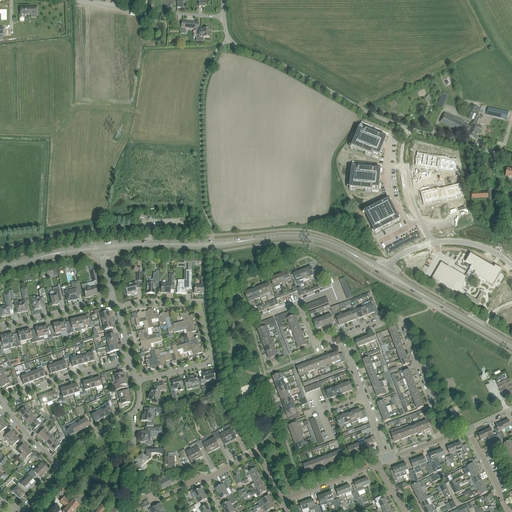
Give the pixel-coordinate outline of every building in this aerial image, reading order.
[(37,15),(37,6),(30,6),(30,7),(20,7),(20,15),(37,15)] [(203,30),(199,30),(199,37),(197,37),(197,41),(203,41),(203,37),(209,37),(209,29),(203,29),(203,30)] [(437,106),(443,109),(447,97),(442,95),(437,106)] [(471,105),(466,117),(472,119),(474,120),(476,115),(476,114),(479,108),(471,105)] [(488,108),(487,115),(504,119),(506,112),(488,108)] [(445,113),(440,123),(464,134),(467,125),(464,123),(465,121),(445,113)] [(467,125),(464,134),(467,135),(467,136),(476,139),(477,136),(478,134),(479,135),(480,130),(481,128),(476,125),(480,116),(476,115),(474,120),(471,127),(467,125)] [(360,127),(351,147),(379,158),(387,138),(379,135),(381,130),(362,122),(360,127)] [(353,161),(350,188),(379,191),(382,170),(373,169),(374,163),(353,161)] [(450,161),(449,170),(454,171),(454,168),(457,169),(456,163),(455,163),(455,161),(450,161)] [(471,193),(472,199),(488,198),(488,200),(492,199),(492,188),(488,189),(488,192),(471,193)] [(389,199),(364,211),(374,232),(400,220),(389,199)] [(410,236),(393,245),(394,247),(411,238),(410,236)] [(416,237),(390,250),(391,252),(417,239),(416,237)] [(392,245),(385,249),(387,254),(389,253),(388,250),(393,247),(392,245)] [(441,262),(431,279),(438,283),(439,281),(460,293),(465,285),(463,284),(470,273),(486,283),(485,284),(489,286),(489,285),(493,287),(502,270),(495,266),(494,268),(471,254),(466,262),(472,266),(465,276),(441,262)] [(75,266),(64,266),(70,270),(72,269),(74,271),(75,274),(77,274),(75,266)] [(311,267),(305,269),(309,279),(312,278),(311,277),(314,275),(315,278),(319,277),(316,270),(313,271),(311,267)] [(305,269),(300,272),(303,280),(306,279),(306,280),(309,279),(305,269)] [(187,288),(187,289),(191,289),(191,270),(188,270),(186,270),(186,280),(178,280),(178,287),(177,287),(177,293),(182,293),(182,294),(186,294),(186,288),(187,288)] [(158,287),(158,271),(156,271),(156,273),(154,273),(152,279),(147,279),(147,290),(146,290),(146,293),(155,294),(155,287),(158,287)] [(288,272),(283,274),(286,284),(289,283),(288,281),(291,280),(288,272)] [(303,280),(300,272),(294,274),(298,285),(304,283),(303,280)] [(161,293),(167,293),(167,292),(170,292),(170,290),(174,290),(174,283),(174,274),(169,274),(169,283),(165,283),(161,283),(161,293)] [(283,274),(277,276),(280,284),(283,283),(284,285),(286,284),(283,274)] [(280,284),(277,276),(271,279),(274,288),(277,287),(277,285),(280,284)] [(202,293),(202,294),(203,294),(203,290),(207,290),(207,277),(201,277),(201,285),(195,285),(195,288),(194,288),(194,291),(194,293),(194,294),(199,294),(199,293),(202,293)] [(73,290),(65,292),(68,302),(73,301),(77,301),(76,300),(79,299),(78,296),(82,295),(79,281),(72,283),(73,290)] [(318,286),(313,288),(314,291),(324,287),(321,281),(317,283),(318,286)] [(134,293),(134,294),(134,293),(137,292),(136,289),(138,288),(138,283),(134,283),(124,285),(127,295),(131,294),(131,295),(131,294),(134,293)] [(97,293),(95,286),(88,287),(87,284),(81,285),(82,290),(84,290),(85,298),(91,296),(91,295),(97,293)] [(268,284),(263,286),(266,294),(269,293),(269,294),(272,293),(268,284)] [(257,288),(260,298),(261,299),(266,297),(266,294),(263,286),(257,288)] [(290,294),(298,291),(297,289),(296,286),(292,287),(294,290),(289,292),(290,294)] [(50,292),(49,293),(50,297),(52,305),(55,305),(56,305),(57,305),(58,304),(59,304),(58,302),(57,297),(61,296),(60,291),(59,287),(52,288),(53,292),(52,291),(50,292)] [(40,308),(41,308),(45,307),(44,303),(47,303),(44,288),(40,289),(39,291),(40,296),(32,298),(33,303),(32,303),(33,306),(34,306),(34,310),(39,309),(39,308),(40,308)] [(257,288),(251,290),(255,300),(260,298),(257,288)] [(255,300),(251,290),(245,293),(249,302),(255,300)] [(466,294),(464,297),(478,305),(485,294),(481,292),(477,300),(466,294)] [(4,294),(6,305),(4,306),(4,307),(0,307),(0,314),(1,317),(3,317),(6,316),(10,315),(9,309),(13,309),(9,293),(4,294)] [(270,304),(270,305),(271,307),(279,304),(277,299),(269,302),(270,304)] [(17,313),(18,313),(20,313),(20,312),(27,311),(25,301),(19,302),(18,301),(17,301),(15,301),(14,302),(17,313)] [(374,309),(376,308),(374,302),(369,304),(368,302),(364,303),(366,307),(369,315),(375,312),(374,309)] [(353,309),(354,311),(357,319),(363,317),(359,307),(357,308),(356,305),(352,306),(353,309)] [(362,306),(359,307),(363,317),(369,315),(366,307),(363,308),(362,306)] [(97,314),(99,320),(102,319),(110,317),(109,311),(108,311),(105,310),(105,308),(98,310),(99,314),(97,314)] [(148,311),(145,312),(149,329),(153,328),(151,320),(155,319),(155,320),(158,319),(156,313),(154,313),(153,311),(153,310),(152,310),(148,309),(148,311)] [(143,322),(145,329),(148,329),(149,329),(145,312),(141,313),(140,311),(137,314),(137,315),(137,317),(135,318),(137,326),(140,325),(139,323),(143,322)] [(350,311),(348,312),(351,321),(357,319),(354,311),(351,312),(350,311)] [(158,319),(160,327),(163,326),(162,324),(166,323),(169,333),(173,332),(172,328),(168,313),(164,313),(163,312),(160,314),(160,315),(160,316),(161,318),(158,319)] [(346,314),(343,316),(346,323),(351,321),(348,312),(345,313),(346,314)] [(173,324),(174,328),(194,323),(193,320),(195,319),(192,315),(190,315),(190,316),(188,316),(188,313),(179,313),(181,318),(183,318),(184,321),(173,324)] [(327,314),(325,316),(328,325),(334,323),(331,315),(328,316),(327,314)] [(346,323),(343,316),(339,317),(339,315),(336,316),(340,326),(346,323)] [(92,327),(91,323),(90,319),(88,319),(87,316),(81,318),(84,328),(87,327),(88,328),(92,327)] [(289,318),(287,319),(289,322),(287,323),(288,325),(298,322),(295,316),(291,317),(289,318)] [(323,318),(319,319),(322,327),(328,325),(325,316),(322,317),(323,318)] [(101,325),(103,325),(111,323),(111,320),(112,319),(111,318),(111,317),(110,317),(102,319),(99,320),(101,325)] [(81,318),(76,319),(79,331),(80,331),(81,330),(84,329),(84,330),(84,328),(81,318)] [(69,327),(70,332),(70,333),(73,332),(72,329),(75,328),(76,332),(79,331),(76,319),(70,320),(72,327),(69,327)] [(322,327),(319,319),(316,320),(316,319),(313,320),(316,329),(322,327)] [(70,332),(69,327),(66,328),(65,321),(59,322),(60,322),(60,323),(59,323),(61,332),(66,331),(67,332),(67,334),(70,333),(70,332)] [(54,331),(51,331),(52,336),(56,335),(55,334),(61,332),(59,323),(58,323),(57,322),(58,322),(53,324),(54,331)] [(298,322),(288,325),(288,326),(287,326),(287,329),(288,328),(289,332),(292,331),(300,327),(298,322)] [(172,328),(173,332),(173,333),(186,330),(187,333),(186,334),(187,336),(193,335),(192,332),(194,332),(196,331),(197,327),(195,327),(194,327),(194,323),(174,328),(172,328)] [(42,327),(41,327),(43,336),(47,335),(49,339),(53,338),(52,336),(51,331),(51,328),(48,328),(47,326),(47,325),(42,326),(42,327)] [(36,331),(33,332),(35,342),(44,340),(43,336),(41,327),(40,327),(40,326),(35,328),(36,331)] [(258,330),(260,336),(270,332),(267,326),(265,328),(262,329),(258,330)] [(300,327),(292,331),(293,334),(292,334),(293,337),(302,333),(300,327)] [(389,330),(391,336),(397,333),(395,327),(389,330)] [(25,331),(24,331),(26,340),(31,339),(32,343),(35,342),(33,332),(30,333),(29,330),(30,330),(30,329),(24,330),(25,331)] [(140,339),(141,342),(160,337),(159,333),(149,336),(148,332),(148,329),(145,329),(141,330),(142,333),(140,334),(139,334),(138,334),(138,338),(139,339),(140,339)] [(20,340),(17,341),(17,344),(18,346),(21,346),(21,343),(20,342),(26,340),(24,331),(23,331),(22,330),(23,330),(17,332),(18,332),(20,340)] [(260,336),(262,342),(270,339),(269,336),(271,335),(270,332),(260,336)] [(7,335),(6,335),(8,344),(14,343),(14,345),(17,344),(17,341),(16,338),(13,339),(12,334),(12,333),(6,334),(7,334),(7,335)] [(103,342),(107,341),(116,339),(114,333),(106,336),(106,337),(102,338),(103,342)] [(302,333),(293,337),(294,339),(295,339),(296,342),(304,339),(302,333)] [(391,336),(393,342),(400,339),(397,333),(391,336)] [(8,344),(6,335),(5,335),(5,334),(0,336),(0,338),(1,339),(0,339),(0,346),(1,348),(3,347),(3,350),(10,348),(8,344)] [(374,334),(368,336),(370,343),(376,340),(374,334)] [(193,335),(187,336),(187,339),(188,339),(189,343),(177,346),(179,350),(183,349),(182,349),(199,345),(198,342),(198,341),(200,340),(197,337),(196,337),(194,338),(193,335)] [(368,336),(362,339),(364,345),(370,343),(368,336)] [(151,344),(161,341),(160,337),(141,342),(141,345),(140,347),(142,350),(143,350),(144,350),(146,349),(147,352),(150,351),(154,350),(155,350),(154,347),(152,348),(151,344)] [(387,344),(386,343),(385,342),(383,343),(382,341),(387,340),(386,338),(383,339),(379,341),(381,347),(387,344)] [(262,342),(265,348),(274,344),(273,341),(272,342),(270,339),(262,342)] [(304,339),(296,342),(297,345),(296,346),(298,351),(305,349),(304,346),(307,345),(304,339)] [(364,345),(362,339),(356,341),(355,341),(358,348),(364,345)] [(393,342),(396,348),(402,345),(400,339),(393,342)] [(265,348),(267,353),(275,350),(274,347),(275,347),(274,344),(265,348)] [(166,352),(167,354),(168,361),(171,360),(171,362),(172,363),(172,364),(176,364),(177,362),(176,362),(180,361),(176,345),(172,346),(174,353),(170,354),(169,352),(166,352)] [(182,349),(183,349),(184,353),(188,352),(189,356),(190,359),(198,357),(198,354),(200,353),(201,353),(202,349),(200,348),(199,345),(182,349)] [(396,348),(398,354),(405,351),(402,345),(396,348)] [(158,349),(155,350),(154,350),(158,367),(162,366),(163,368),(166,365),(166,363),(165,361),(168,361),(167,354),(164,355),(164,356),(160,357),(158,349)] [(154,350),(150,351),(152,359),(148,360),(148,359),(145,360),(147,368),(150,367),(150,369),(155,370),(155,368),(155,367),(158,367),(154,350)] [(275,350),(267,353),(269,359),(279,356),(278,353),(276,354),(275,350)] [(398,354),(400,360),(407,358),(405,351),(398,354)] [(332,354),(335,362),(336,365),(346,361),(343,353),(339,355),(338,352),(332,354)] [(332,354),(326,357),(330,366),(332,365),(332,364),(335,362),(332,354)] [(326,357),(320,359),(323,367),(326,366),(327,367),(330,366),(326,357)] [(363,360),(365,367),(372,364),(370,360),(373,359),(372,357),(363,360)] [(407,358),(400,360),(403,366),(409,364),(409,363),(407,358)] [(320,359),(314,361),(318,371),(321,370),(324,369),(323,367),(320,359)] [(64,361),(59,363),(62,371),(67,369),(64,361)] [(314,361),(309,363),(312,371),(315,370),(315,371),(318,370),(318,371),(314,361)] [(59,363),(53,365),(56,372),(62,371),(59,363)] [(309,363),(303,365),(306,375),(309,374),(309,372),(312,371),(309,363)] [(365,367),(368,373),(374,370),(377,369),(374,363),(372,364),(365,367)] [(56,372),(53,365),(48,366),(51,374),(56,372)] [(306,375),(303,365),(297,368),(301,378),(304,377),(304,376),(306,375)] [(42,369),(37,371),(40,378),(45,376),(42,369)] [(113,370),(116,381),(125,379),(124,373),(121,373),(119,373),(118,369),(113,370)] [(368,373),(370,379),(376,376),(374,370),(368,373)] [(405,379),(412,376),(410,370),(403,373),(404,376),(401,377),(402,380),(405,379)] [(37,371),(31,373),(34,380),(40,378),(37,371)] [(202,377),(199,378),(201,383),(201,384),(212,382),(211,381),(215,380),(213,371),(207,372),(201,373),(202,377)] [(31,373),(26,375),(29,383),(34,380),(31,373)] [(273,377),(275,383),(283,380),(282,377),(283,376),(282,373),(273,377)] [(495,378),(497,382),(507,377),(506,373),(495,378)] [(29,383),(26,375),(21,377),(24,385),(29,383)] [(187,380),(184,381),(186,388),(186,390),(192,389),(199,387),(198,384),(201,383),(199,378),(196,379),(196,375),(190,377),(188,377),(188,376),(186,377),(187,380)] [(370,379),(372,385),(379,382),(376,376),(370,379)] [(405,379),(408,385),(414,382),(412,376),(405,379)] [(453,377),(445,379),(447,388),(455,386),(453,377)] [(6,379),(0,382),(0,384),(2,388),(4,387),(6,389),(12,386),(8,378),(6,379)] [(178,379),(172,381),(174,389),(177,388),(178,391),(183,390),(182,387),(183,387),(180,378),(178,379)] [(113,386),(115,391),(122,389),(121,386),(127,385),(125,379),(116,381),(117,384),(113,385),(113,386)] [(275,383),(277,389),(287,385),(286,382),(284,383),(283,380),(275,383)] [(502,394),(504,397),(505,397),(507,396),(508,395),(508,396),(511,394),(511,393),(511,385),(511,384),(511,383),(510,381),(510,380),(508,380),(507,381),(507,380),(500,383),(499,384),(498,386),(500,389),(501,389),(500,390),(502,393),(502,394)] [(347,383),(343,384),(346,392),(352,390),(349,381),(346,382),(347,383)] [(372,385),(375,391),(381,388),(384,387),(382,381),(379,382),(372,385)] [(148,399),(153,401),(153,400),(157,401),(160,392),(159,392),(160,391),(165,389),(163,382),(154,385),(152,390),(151,390),(151,391),(152,392),(151,394),(149,393),(149,395),(148,395),(148,397),(148,399)] [(337,384),(337,385),(341,395),(346,392),(343,384),(342,382),(339,383),(337,384)] [(409,388),(410,391),(417,388),(414,382),(408,385),(405,386),(407,389),(409,388)] [(77,384),(71,386),(74,394),(79,392),(77,384)] [(277,389),(279,394),(287,391),(286,388),(288,388),(287,385),(277,389)] [(335,388),(332,389),(335,397),(341,395),(337,385),(334,386),(335,388)] [(71,386),(66,388),(68,396),(74,394),(71,386)] [(68,396),(66,388),(60,390),(63,397),(68,396)] [(381,388),(375,391),(377,397),(383,395),(382,391),(381,388)] [(409,398),(412,397),(419,395),(417,388),(410,391),(407,392),(409,398)] [(119,399),(120,399),(129,397),(127,391),(122,392),(122,389),(115,391),(117,399),(119,399)] [(335,397),(332,389),(329,390),(328,389),(325,390),(322,391),(324,398),(328,396),(329,399),(335,397)] [(279,394),(282,400),(291,397),(290,394),(289,395),(287,391),(279,394)] [(55,392),(49,394),(52,401),(58,399),(55,392)] [(49,394),(44,396),(47,403),(52,401),(49,394)] [(412,397),(415,403),(421,401),(419,395),(412,397)] [(47,403),(44,396),(38,398),(41,405),(47,403)] [(129,397),(120,399),(120,402),(118,403),(119,409),(128,405),(128,404),(127,405),(127,403),(130,403),(129,397)] [(282,400),(284,406),(292,403),(291,400),(292,399),(291,397),(282,400)] [(377,403),(380,410),(386,407),(384,401),(377,403)] [(421,401),(415,403),(417,409),(424,407),(421,401)] [(110,413),(112,412),(110,407),(109,404),(108,402),(104,403),(105,405),(106,407),(101,410),(105,417),(110,414),(110,413)] [(18,413),(22,417),(28,412),(26,409),(27,408),(26,406),(28,405),(27,403),(17,407),(20,411),(18,413)] [(284,406),(286,412),(295,408),(294,406),(293,406),(292,403),(284,406)] [(308,404),(304,405),(306,409),(303,410),(304,415),(311,413),(308,404)] [(380,410),(382,416),(389,413),(386,407),(380,410)] [(296,411),(295,408),(286,412),(288,418),(289,418),(290,421),(300,417),(298,410),(296,411)] [(141,421),(147,422),(147,426),(153,426),(153,423),(152,423),(152,422),(151,422),(152,415),(153,416),(154,410),(145,409),(144,415),(142,415),(141,421)] [(360,409),(354,412),(357,419),(360,418),(361,420),(367,417),(364,410),(360,411),(360,409)] [(26,421),(32,416),(34,415),(30,410),(28,412),(22,417),(26,421)] [(101,410),(96,413),(100,420),(105,417),(101,410)] [(354,412),(348,414),(352,423),(357,421),(357,419),(354,412)] [(389,413),(382,416),(383,419),(382,420),(383,421),(384,421),(384,422),(391,419),(390,416),(392,415),(391,412),(389,413)] [(100,420),(96,413),(91,416),(95,423),(100,420)] [(348,414),(342,416),(345,424),(348,423),(349,424),(352,423),(348,414)] [(26,421),(30,426),(36,420),(32,416),(26,421)] [(345,424),(342,416),(336,418),(340,428),(343,427),(342,425),(345,424)] [(74,421),(76,424),(80,431),(85,428),(81,421),(79,418),(74,421)] [(86,418),(81,421),(85,428),(90,426),(86,418)] [(38,435),(44,429),(45,427),(43,425),(44,424),(42,421),(39,424),(36,420),(30,426),(34,430),(33,431),(37,435),(38,435)] [(288,426),(291,432),(302,428),(301,425),(300,425),(299,422),(298,423),(297,420),(290,423),(291,425),(288,426)] [(424,422),(421,423),(424,431),(429,429),(426,420),(423,421),(424,422)] [(509,420),(502,423),(505,429),(511,426),(509,420)] [(71,427),(69,423),(65,425),(66,426),(61,428),(64,433),(67,432),(69,437),(75,434),(71,427)] [(424,431),(421,423),(417,424),(417,423),(414,424),(418,433),(418,435),(422,433),(421,432),(424,431)] [(499,434),(497,435),(501,443),(503,441),(500,436),(503,434),(502,431),(505,429),(502,423),(496,426),(499,434)] [(76,424),(71,427),(75,434),(80,431),(76,424)] [(231,429),(226,432),(231,442),(236,439),(233,432),(236,431),(232,424),(229,426),(231,429)] [(402,427),(403,428),(406,438),(412,436),(409,428),(408,424),(402,427)] [(412,426),(409,428),(412,436),(418,433),(414,424),(412,425),(412,426)] [(159,437),(159,432),(161,431),(160,427),(146,428),(146,432),(141,432),(141,442),(146,442),(147,442),(147,444),(148,445),(149,445),(151,445),(152,444),(152,442),(152,437),(159,437)] [(291,432),(293,438),(302,434),(304,434),(302,428),(291,432)] [(401,431),(397,432),(400,440),(406,438),(403,428),(400,429),(401,431)] [(38,435),(42,439),(48,433),(44,429),(38,435)] [(484,432),(487,438),(489,440),(495,437),(498,445),(501,444),(501,443),(497,435),(495,436),(494,434),(491,429),(484,432)] [(8,442),(15,436),(11,431),(7,435),(5,432),(0,436),(0,439),(1,439),(3,441),(6,444),(8,442)] [(218,432),(215,433),(219,440),(221,438),(225,445),(231,442),(226,432),(220,435),(218,432)] [(400,440),(397,432),(394,433),(394,432),(391,433),(394,442),(400,440)] [(481,441),(487,438),(484,432),(478,435),(481,441)] [(42,439),(46,443),(52,437),(48,433),(42,439)] [(214,438),(209,441),(214,451),(220,448),(216,441),(219,440),(215,433),(212,435),(214,438)] [(293,438),(295,444),(303,441),(302,438),(303,437),(302,434),(293,438)] [(8,447),(12,451),(17,446),(15,444),(19,440),(15,436),(8,442),(10,445),(9,447),(8,447)] [(351,438),(350,436),(344,438),(345,440),(348,439),(351,445),(353,444),(351,438)] [(365,440),(365,441),(368,449),(374,447),(373,443),(377,442),(374,436),(365,440)] [(46,443),(50,447),(56,441),(52,437),(46,443)] [(201,440),(198,442),(202,449),(205,447),(208,454),(214,451),(209,441),(203,444),(201,440)] [(56,441),(50,447),(54,451),(60,445),(56,441)] [(310,445),(309,443),(308,442),(307,442),(306,442),(305,442),(304,442),(303,441),(295,444),(296,445),(296,446),(294,447),(295,448),(297,450),(307,446),(310,445)] [(362,441),(359,442),(363,452),(368,449),(365,441),(362,443),(362,441)] [(198,447),(192,450),(197,460),(203,457),(199,450),(202,449),(198,442),(196,444),(198,447)] [(357,445),(354,446),(357,454),(363,452),(359,442),(356,443),(357,445)] [(461,443),(454,445),(457,454),(461,453),(460,450),(463,449),(465,455),(468,454),(464,445),(462,446),(461,443)] [(18,453),(21,456),(27,449),(23,445),(19,448),(17,446),(12,451),(16,455),(18,453)] [(448,457),(449,461),(451,464),(454,463),(452,456),(457,454),(454,445),(447,448),(450,454),(450,456),(448,457)] [(357,454),(354,446),(351,447),(350,446),(347,447),(351,456),(357,454)] [(27,449),(21,456),(23,458),(22,460),(21,460),(24,463),(21,465),(23,466),(29,460),(30,459),(28,457),(32,453),(27,449)] [(197,460),(192,450),(187,453),(185,449),(179,453),(182,459),(188,456),(191,463),(197,460)] [(336,453),(332,454),(335,462),(341,460),(341,458),(344,456),(341,449),(335,451),(336,453)] [(442,450),(436,452),(440,464),(444,462),(442,457),(445,456),(442,450)] [(432,463),(430,464),(432,471),(435,470),(434,468),(441,466),(440,464),(436,452),(429,455),(431,461),(434,460),(435,464),(433,465),(432,463)] [(148,461),(151,458),(151,453),(146,454),(146,455),(145,455),(144,456),(142,453),(135,459),(137,462),(134,465),(138,469),(141,470),(142,467),(141,467),(148,461)] [(329,454),(326,455),(330,464),(335,462),(332,454),(329,455),(329,454)] [(324,457),(321,459),(324,466),(330,464),(326,455),(323,456),(324,457)] [(424,457),(417,459),(420,465),(426,463),(424,457)] [(317,458),(314,459),(318,469),(324,466),(321,459),(318,460),(317,458)] [(312,462),(309,463),(312,471),(318,469),(314,459),(312,460),(312,462)] [(414,470),(411,471),(416,482),(418,481),(414,470),(421,468),(420,465),(417,459),(411,462),(414,470)] [(40,465),(38,468),(44,474),(49,470),(40,461),(38,463),(39,463),(40,465)] [(312,471),(309,463),(306,464),(305,463),(299,465),(302,473),(306,471),(306,473),(312,471)] [(467,467),(470,472),(476,469),(473,463),(467,467)] [(406,464),(399,466),(403,476),(407,474),(405,471),(408,470),(406,464)] [(403,476),(399,466),(392,469),(394,472),(391,473),(391,471),(390,471),(394,482),(397,481),(397,479),(403,476)] [(33,468),(29,472),(34,477),(36,475),(40,479),(44,474),(38,468),(35,470),(33,469),(33,468)] [(248,479),(252,478),(258,475),(255,469),(249,472),(248,470),(244,472),(246,474),(247,476),(247,477),(248,479)] [(479,475),(476,469),(470,472),(472,476),(469,477),(470,479),(471,479),(473,478),(479,475)] [(27,478),(25,481),(31,487),(36,483),(32,479),(34,477),(29,472),(25,476),(26,476),(27,478)] [(252,478),(254,483),(261,480),(258,475),(252,478)] [(474,485),(476,484),(482,481),(479,475),(473,478),(471,479),(474,485)] [(159,483),(162,489),(173,483),(170,477),(168,479),(166,476),(159,480),(161,482),(159,483)] [(368,478),(361,481),(363,487),(364,487),(370,485),(368,478)] [(255,490),(263,486),(261,480),(254,483),(252,484),(255,490)] [(449,483),(452,488),(457,486),(455,480),(450,482),(449,483)] [(466,480),(462,482),(460,480),(456,482),(460,489),(468,485),(466,480)] [(16,485),(17,487),(18,486),(21,490),(23,488),(27,492),(31,487),(25,481),(22,483),(20,482),(20,481),(16,485)] [(215,489),(218,494),(229,489),(228,486),(225,481),(219,484),(220,486),(215,489)] [(356,496),(357,499),(358,499),(358,500),(360,499),(359,495),(366,493),(364,489),(364,487),(363,487),(361,481),(354,484),(357,492),(355,492),(356,496)] [(476,484),(478,489),(485,486),(482,481),(476,484)] [(396,486),(398,490),(398,491),(407,487),(405,482),(396,486)] [(412,486),(415,492),(428,485),(427,482),(424,484),(424,483),(422,484),(420,482),(412,486)] [(59,489),(65,494),(70,488),(64,483),(59,489)] [(349,485),(343,488),(345,494),(352,492),(349,485)] [(415,492),(417,498),(426,493),(427,492),(426,489),(429,487),(428,485),(415,492)] [(25,494),(21,490),(18,486),(17,487),(12,492),(19,499),(25,494)] [(266,492),(264,487),(264,486),(263,486),(255,490),(249,493),(250,496),(255,493),(257,497),(261,496),(262,497),(265,496),(264,493),(266,492)] [(485,486),(478,489),(481,495),(488,492),(485,486)] [(244,488),(238,491),(240,497),(246,493),(244,488)] [(345,494),(343,488),(336,491),(338,497),(345,494)] [(194,493),(197,498),(204,494),(201,489),(196,491),(195,489),(189,492),(191,495),(194,493)] [(226,497),(228,499),(233,496),(229,489),(218,494),(221,499),(226,497)] [(331,492),(324,495),(327,501),(328,504),(329,507),(335,505),(335,504),(334,501),(334,500),(333,499),(331,492)] [(417,498),(420,503),(426,500),(431,498),(433,497),(431,494),(427,496),(426,493),(417,498)] [(200,503),(207,499),(204,494),(197,498),(194,500),(196,505),(194,506),(195,508),(196,509),(201,506),(200,503)] [(324,495),(318,497),(320,504),(321,506),(318,506),(320,510),(320,511),(323,511),(326,510),(324,506),(328,504),(327,501),(324,495)] [(222,506),(225,511),(232,507),(231,504),(234,503),(232,500),(234,499),(233,496),(228,499),(229,502),(222,506)] [(271,502),(269,496),(259,501),(258,502),(260,505),(256,507),(257,509),(262,506),(271,502)] [(67,507),(62,511),(73,511),(79,506),(72,501),(70,503),(63,497),(62,499),(61,500),(60,501),(67,507)] [(381,508),(387,504),(386,502),(387,502),(387,501),(387,499),(386,499),(385,499),(384,499),(383,500),(381,497),(374,500),(379,509),(381,508)] [(307,502),(306,502),(310,511),(315,509),(316,509),(316,508),(316,507),(315,506),(315,505),(313,499),(310,501),(309,499),(308,500),(307,500),(306,501),(307,502)] [(142,502),(144,505),(141,507),(143,510),(150,506),(147,500),(142,502)] [(420,503),(423,509),(429,506),(426,500),(420,503)] [(303,503),(300,505),(302,510),(302,511),(306,511),(310,511),(306,502),(305,501),(304,501),(303,502),(302,502),(303,503)] [(436,507),(437,509),(440,507),(445,505),(443,501),(438,504),(439,505),(436,507)] [(265,511),(274,508),(271,502),(262,506),(265,511)] [(95,511),(102,511),(107,507),(103,503),(95,511)] [(164,511),(160,503),(148,509),(149,511),(164,511)]
